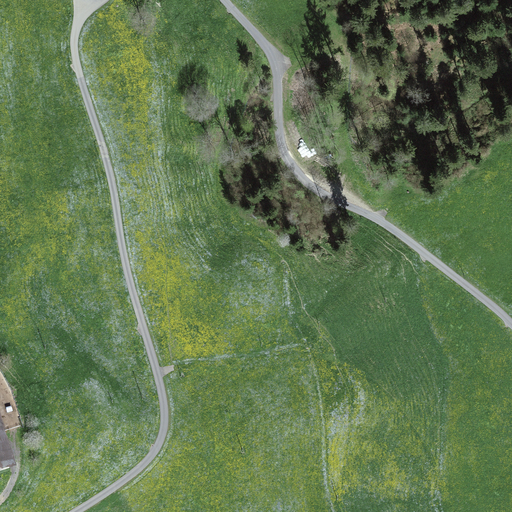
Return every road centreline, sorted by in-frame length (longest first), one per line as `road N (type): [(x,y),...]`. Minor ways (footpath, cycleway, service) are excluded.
road 1 (track): [(76,511),(155,452),(163,423),(106,160),(80,79),(78,10)]
road 2 (unclassified): [(224,0),(271,53),(281,147),(301,178),(404,237),(511,324)]
